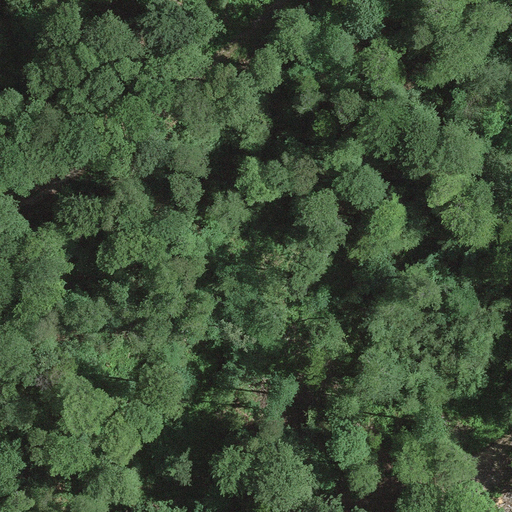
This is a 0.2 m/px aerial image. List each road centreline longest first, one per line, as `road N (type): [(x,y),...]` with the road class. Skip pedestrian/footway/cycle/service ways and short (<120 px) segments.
road 1 (track): [(282,0),(132,135),(0,220)]
road 2 (track): [(511,457),(483,484),(390,511)]
